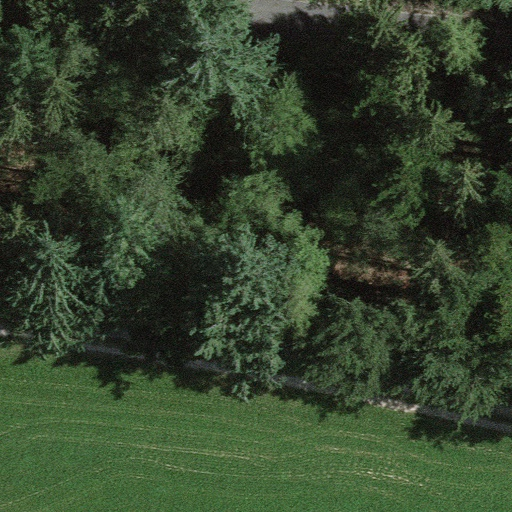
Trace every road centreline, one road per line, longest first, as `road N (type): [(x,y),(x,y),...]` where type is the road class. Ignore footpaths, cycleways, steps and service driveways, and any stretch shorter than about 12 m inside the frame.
road 1 (track): [(511,427),(281,368),(0,320)]
road 2 (track): [(142,0),(315,29),(511,42)]
